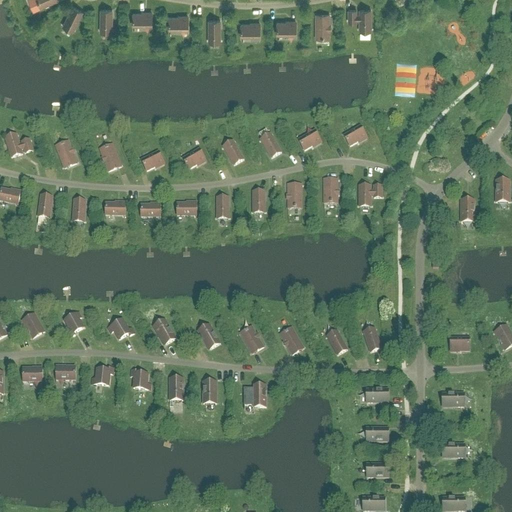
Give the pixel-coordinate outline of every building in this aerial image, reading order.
[(36,0),(40,8),(59,0),(36,0)] [(73,6),(63,26),(73,31),(83,12),(73,6)] [(101,10),(101,31),(112,32),(112,10),(101,10)] [(349,10),(349,22),(356,22),(356,19),(360,19),(360,31),(371,31),(371,10),(360,10),(360,15),(356,15),(356,10),(349,10)] [(152,13),(133,13),(133,25),(152,25),(152,13)] [(316,15),(316,39),(329,38),(329,30),(331,30),(331,26),(329,26),(329,15),(316,15)] [(188,17),(169,17),(169,28),(188,28),(188,17)] [(209,20),(209,42),(220,42),(220,20),(209,20)] [(296,22),(277,22),(277,34),(296,34),(296,22)] [(260,24),(241,24),(241,35),(260,35),(260,24)] [(401,67),(401,78),(420,78),(420,68),(401,67)] [(400,82),(399,93),(419,93),(419,82),(400,82)] [(350,149),(367,140),(361,129),(344,139),(350,149)] [(305,154),(321,144),(315,134),(299,143),(305,154)] [(282,155),(271,136),(261,142),(272,161),(282,155)] [(33,153),(30,142),(22,144),(23,147),(20,148),(17,137),(6,140),(12,160),(23,157),(21,152),(24,151),(26,156),(33,153)] [(234,168),(244,162),(233,143),(223,149),(234,168)] [(69,144),(56,148),(65,171),(77,166),(73,155),(75,155),(73,151),(72,152),(69,144)] [(105,164),(109,174),(121,169),(113,147),(100,152),(103,160),(102,160),(103,164),(105,164)] [(200,152),(183,162),(189,172),(206,163),(200,152)] [(159,155),(142,164),(147,174),(164,165),(159,155)] [(324,182),(324,205),(338,205),(338,197),(339,197),(339,193),(338,193),(338,182),(324,182)] [(508,193),(508,183),(496,183),(496,205),(510,205),(510,193),(508,193)] [(288,211),(302,211),(302,187),(288,187),(288,198),(287,198),(287,202),(288,202),(288,211)] [(382,200),(382,188),(374,188),(374,194),(371,194),(371,188),(359,188),(360,209),(371,209),(371,198),(374,198),(374,200),(382,200)] [(21,195),(2,191),(0,200),(0,202),(19,206),(21,195)] [(253,216),(265,216),(265,194),(253,194),(253,216)] [(41,198),(39,219),(50,221),(53,199),(41,198)] [(217,200),(217,222),(229,222),(229,200),(217,200)] [(74,203),(73,224),(84,225),(86,203),(74,203)] [(461,213),(461,225),(475,225),(475,203),(463,203),(463,213),(461,213)] [(106,205),(106,217),(125,217),(125,206),(106,205)] [(177,205),(177,217),(197,217),(197,205),(177,205)] [(141,207),(141,219),(161,219),(161,207),(141,207)] [(82,320),(79,315),(65,323),(71,333),(68,335),(71,340),(75,338),(74,336),(84,330),(79,321),(82,320)] [(45,334),(34,316),(22,323),(33,341),(45,334)] [(129,332),(123,322),(108,331),(111,335),(114,334),(119,342),(129,336),(130,338),(135,336),(131,330),(129,332)] [(176,341),(165,322),(154,329),(160,340),(161,339),(166,347),(176,341)] [(221,346),(210,327),(198,334),(204,344),(206,343),(211,352),(221,346)] [(511,348),(511,336),(507,327),(495,334),(505,352),(511,348)] [(257,337),(252,329),(240,336),(252,356),(264,350),(259,340),(260,339),(258,336),(257,337)] [(304,351),(292,330),(280,337),(286,346),(285,347),(287,350),(288,350),(292,358),(304,351)] [(381,351),(375,331),(364,334),(371,355),(381,351)] [(348,352),(337,333),(327,339),(338,358),(348,352)] [(450,353),(470,353),(470,342),(469,342),(469,340),(460,340),(460,342),(450,342),(450,353)] [(76,381),(76,369),(56,369),(56,381),(66,381),(66,382),(75,382),(75,381),(76,381)] [(96,381),(93,381),(92,386),(109,388),(110,376),(113,377),(114,371),(109,370),(108,372),(97,371),(96,381)] [(42,383),(42,371),(23,371),(23,382),(23,384),(32,384),(32,382),(42,383)] [(135,379),(134,391),(150,392),(151,387),(147,386),(148,376),(137,375),(137,373),(132,372),(131,379),(135,379)] [(170,403),(183,403),(183,381),(172,381),(172,391),(170,391),(170,403)] [(203,406),(217,406),(217,394),(215,394),(215,384),(203,384),(203,406)] [(254,410),(266,410),(266,388),(254,388),(254,391),(244,391),(244,407),(254,407),(254,410)] [(379,403),(389,403),(388,392),(367,392),(367,405),(379,405),(379,403)] [(452,409),(464,409),(464,396),(442,396),(442,407),(452,407),(452,409)] [(389,444),(389,432),(379,432),(379,430),(367,430),(367,444),(389,444)] [(453,460),(465,460),(465,447),(443,447),(443,458),(453,458),(453,460)] [(389,480),(389,469),(379,469),(379,467),(367,467),(367,480),(389,480)] [(385,500),(363,500),(363,511),(375,511),(385,511),(385,500)] [(452,511),(464,511),(465,500),(443,500),(443,511),(453,511),(452,511)]
